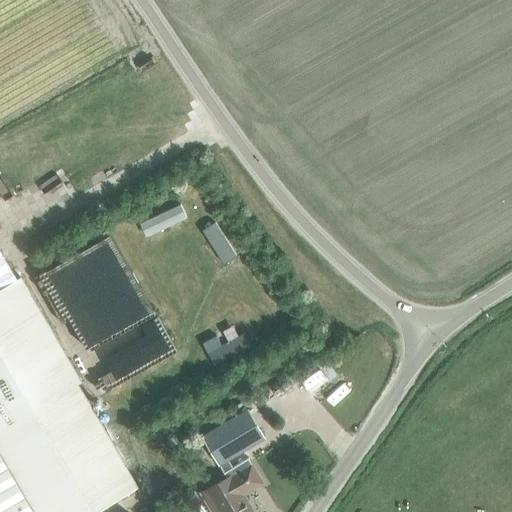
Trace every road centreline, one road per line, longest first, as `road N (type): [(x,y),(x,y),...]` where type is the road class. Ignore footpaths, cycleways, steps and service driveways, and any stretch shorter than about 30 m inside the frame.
road 1 (unclassified): [(428,342),(248,160),(135,0)]
road 2 (unclassified): [(315,511),(428,342)]
